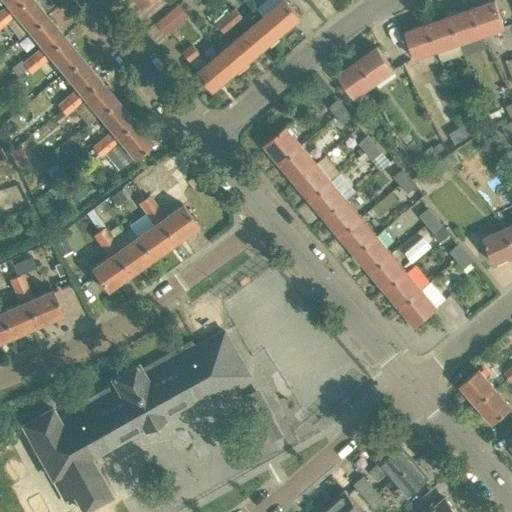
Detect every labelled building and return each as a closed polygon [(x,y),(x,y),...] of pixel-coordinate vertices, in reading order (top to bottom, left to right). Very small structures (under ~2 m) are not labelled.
[(4,0),(8,4),(12,9),(22,0),(4,0)] [(47,16),(33,0),(22,0),(12,9),(16,14),(29,30),(47,16)] [(177,0),(174,0),(155,9),(162,23),(184,13),(177,0)] [(279,35),(301,17),(286,0),(283,0),(263,17),(279,35)] [(473,8),(482,34),(504,26),(496,0),(473,8)] [(8,4),(0,11),(0,13),(6,21),(16,14),(12,9),(8,4)] [(225,15),(234,25),(243,17),(235,7),(225,15)] [(473,8),(451,15),(459,41),(482,34),(473,8)] [(234,25),(225,15),(216,23),(225,33),(234,25)] [(459,41),(451,15),(428,23),(437,49),(459,41)] [(47,16),(29,30),(43,46),(47,51),(64,37),(47,16)] [(263,17),(242,35),(257,53),(279,35),(263,17)] [(437,49),(428,23),(406,31),(414,57),(437,49)] [(242,35),(220,53),(236,71),(257,53),(242,35)] [(82,58),(64,37),(47,51),(50,56),(64,72),(82,58)] [(192,43),(182,51),(191,62),(201,54),(192,43)] [(43,46),(33,54),(41,63),(50,56),(47,51),(43,46)] [(378,46),(358,60),(374,83),(394,70),(378,46)] [(236,71),(220,53),(199,71),(214,90),(236,71)] [(41,63),(33,54),(23,63),(27,67),(31,72),(41,63)] [(78,88),(78,89),(82,93),(99,79),(82,58),(64,72),(78,88)] [(17,74),(27,67),(23,63),(21,60),(12,67),(17,74)] [(358,60),(338,74),(355,97),(374,83),(358,60)] [(116,100),(99,79),(82,93),(86,98),(99,114),(116,100)] [(78,89),(78,88),(68,96),(76,105),(85,98),(82,93),(78,89)] [(68,96),(58,105),(62,109),(66,114),(76,105),(68,96)] [(336,115),(345,107),(338,99),(328,106),(336,115)] [(116,100),(99,114),(112,130),(116,135),(134,121),(116,100)] [(452,124),(443,102),(430,106),(439,129),(452,124)] [(352,116),(345,107),(336,115),(343,124),(352,116)] [(511,133),(511,121),(511,120),(501,124),(506,136),(511,133)] [(134,121),(116,135),(120,140),(134,157),(152,142),(134,121)] [(468,121),(459,127),(465,138),(475,132),(468,121)] [(280,163),(301,145),(286,126),(264,144),(280,163)] [(465,138),(459,127),(449,133),(455,144),(465,138)] [(116,135),(112,130),(103,138),(111,147),(120,140),(116,135)] [(366,151),(375,143),(368,135),(359,142),(366,151)] [(101,156),(111,147),(103,138),(93,147),(101,156)] [(414,141),(408,146),(415,156),(412,158),(419,168),(429,162),(422,152),(414,141)] [(375,143),(366,151),(373,160),(382,152),(375,143)] [(301,145),(280,163),(295,181),(316,163),(301,145)] [(431,145),(422,152),(429,162),(438,156),(431,145)] [(19,170),(30,165),(21,148),(10,154),(19,170)] [(453,150),(443,157),(450,167),(460,161),(453,150)] [(450,167),(443,157),(434,163),(441,174),(450,167)] [(331,181),(316,163),(295,181),(310,199),(331,181)] [(400,184),(410,177),(403,168),(393,176),(400,184)] [(417,185),(410,177),(400,184),(408,193),(417,185)] [(346,199),(331,181),(310,199),(325,217),(346,199)] [(55,187),(49,192),(55,200),(61,195),(55,187)] [(127,200),(121,191),(110,199),(117,208),(127,200)] [(146,213),(156,205),(149,195),(144,198),(139,202),(146,213)] [(361,217),(346,199),(325,217),(340,235),(361,217)] [(181,204),(164,216),(158,220),(173,241),(196,225),(181,204)] [(156,205),(146,213),(153,223),(158,220),(163,216),(156,205)] [(426,223),(436,216),(428,207),(419,215),(426,223)] [(436,216),(426,223),(434,232),(443,225),(436,216)] [(361,217),(340,235),(355,253),(376,235),(361,217)] [(153,223),(135,236),(151,257),(173,241),(158,220),(153,223)] [(102,245),(111,238),(104,227),(94,234),(102,245)] [(511,256),(511,243),(505,228),(482,238),(495,265),(511,256)] [(61,257),(72,251),(63,234),(52,240),(61,257)] [(391,253),(376,235),(355,253),(370,271),(391,253)] [(151,257),(135,236),(118,248),(113,252),(128,273),(151,257)] [(118,248),(111,238),(102,245),(109,255),(113,252),(118,248)] [(457,259),(466,252),(458,243),(449,251),(457,259)] [(128,273),(113,252),(109,255),(90,268),(105,290),(128,273)] [(473,261),(466,252),(457,259),(464,268),(473,261)] [(391,253),(370,271),(385,288),(407,271),(391,253)] [(407,271),(385,288),(400,306),(422,288),(407,271)] [(16,292),(27,287),(22,275),(11,279),(16,292)] [(27,287),(16,292),(21,304),(26,302),(32,299),(27,287)] [(437,307),(422,288),(400,306),(416,325),(437,307)] [(53,291),(32,299),(26,302),(36,325),(62,314),(53,291)] [(21,304),(1,312),(11,336),(36,325),(26,302),(21,304)] [(0,340),(11,336),(1,312),(0,312),(0,340)] [(71,407),(75,413),(59,422),(52,408),(22,425),(24,428),(37,451),(52,478),(65,501),(74,495),(83,511),(111,496),(90,457),(143,427),(145,430),(164,419),(163,416),(215,387),(218,391),(248,374),(223,330),(194,347),(191,340),(140,368),(138,363),(137,364),(111,378),(114,383),(71,407)] [(477,404),(495,389),(479,370),(461,385),(477,404)] [(283,435),(257,387),(245,393),(272,440),(283,435)] [(495,389),(477,404),(493,424),(511,408),(495,389)] [(394,479),(414,461),(400,444),(376,465),(369,470),(377,480),(388,471),(394,479)] [(414,461),(394,479),(400,486),(394,491),(402,500),(405,498),(429,478),(414,461)] [(368,501),(378,492),(363,475),(353,484),(368,501)] [(362,511),(346,492),(330,506),(335,511),(362,511)] [(378,492),(368,501),(375,509),(385,500),(378,492)] [(457,511),(446,498),(436,506),(434,504),(424,511),(457,511)]
